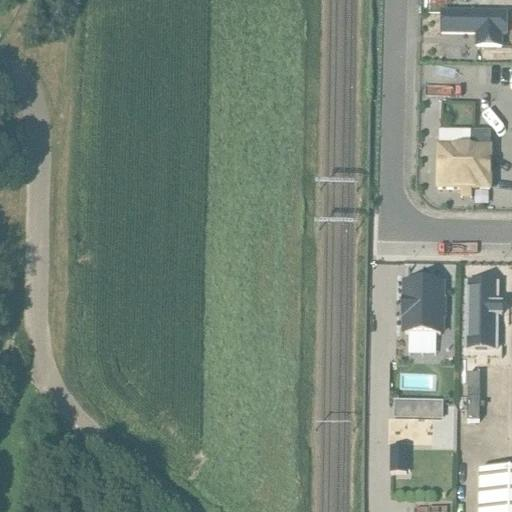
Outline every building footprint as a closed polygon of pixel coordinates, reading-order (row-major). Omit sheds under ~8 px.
[(511,18),(437,18),(437,43),(511,43),(511,18)] [(499,145),(438,143),(438,201),(499,206),(499,145)] [(402,301),(402,318),(405,318),(405,335),(440,336),(441,318),(443,318),(443,302),(435,302),(435,286),(441,286),(441,284),(406,284),(405,301),(402,301)] [(501,351),(502,285),(481,285),(480,316),(469,316),(468,351),(501,351)] [(481,419),(481,375),(471,375),(470,419),(481,419)] [(393,398),(393,435),(448,436),(449,399),(393,398)] [(391,474),(407,474),(407,448),(391,448),(391,474)] [(476,511),(511,511),(511,475),(477,475),(476,511)]
